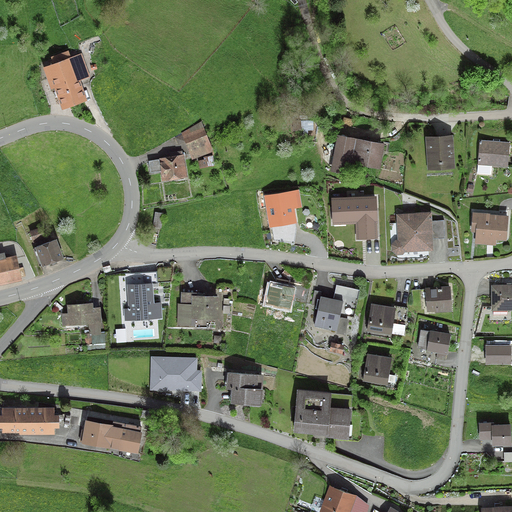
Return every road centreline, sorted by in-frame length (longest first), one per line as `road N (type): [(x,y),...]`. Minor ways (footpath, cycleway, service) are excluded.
road 1 (residential): [(0,383),(182,410),(403,486),(434,480)]
road 2 (residential): [(116,245),(138,255),(262,255),(383,273),(469,266)]
road 3 (residential): [(511,114),(412,117),(345,103),(321,68),(303,7)]
road 4 (tertiary): [(116,245),(132,201),(128,174),(110,145),(66,122),(0,138)]
road 5 (residential): [(469,266),(456,450),(434,480)]
road 6 (residential): [(511,86),(450,37),(427,0)]
